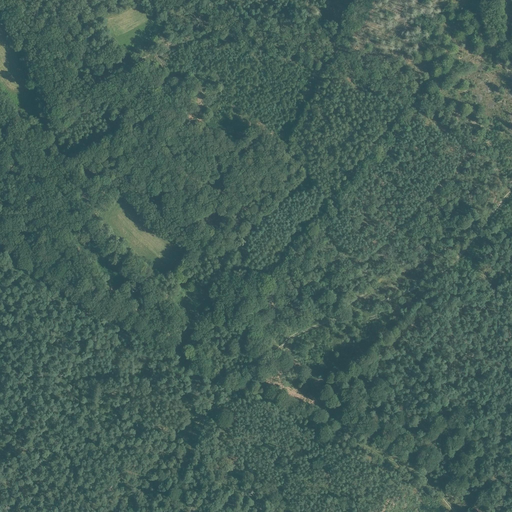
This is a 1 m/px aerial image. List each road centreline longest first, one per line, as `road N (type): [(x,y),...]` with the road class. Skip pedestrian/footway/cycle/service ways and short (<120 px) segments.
road 1 (track): [(5,0),(44,88),(56,145),(81,184),(97,190),(121,174),(132,177),(210,251),(237,302),(279,347)]
road 2 (track): [(0,229),(41,269),(239,388)]
road 3 (track): [(239,388),(274,397),(405,466),(453,511)]
road 4 (track): [(239,388),(298,332),(388,299)]
road 5 (track): [(115,511),(239,388)]
road 6 (track): [(388,299),(446,267),(511,190)]
